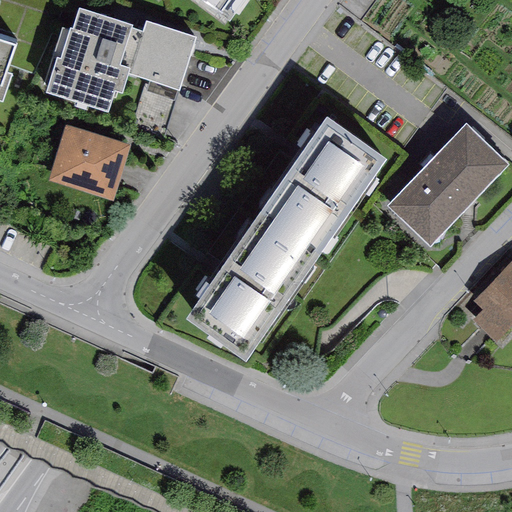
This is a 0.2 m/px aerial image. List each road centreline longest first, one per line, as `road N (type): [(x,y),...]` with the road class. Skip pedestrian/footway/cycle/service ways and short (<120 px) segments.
road 1 (trunk): [(33,472),(325,6)]
road 2 (trunk): [(222,117),(188,178),(0,442)]
road 3 (residential): [(86,316),(312,0)]
road 4 (trunk): [(222,117),(0,396)]
road 5 (residential): [(511,225),(321,426)]
road 6 (residential): [(86,316),(321,426)]
road 7 (residential): [(321,426),(452,464),(511,454)]
road 8 (trunk): [(325,6),(222,117)]
